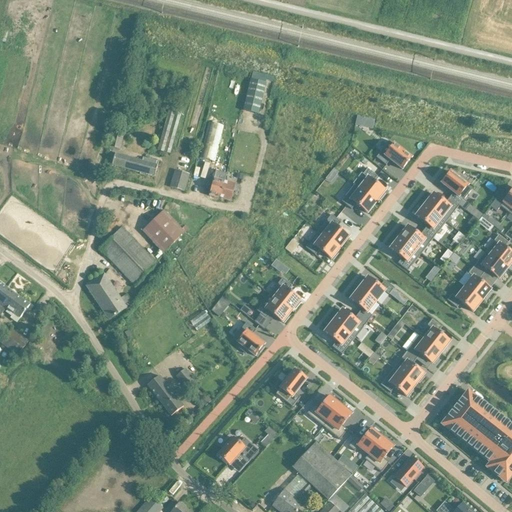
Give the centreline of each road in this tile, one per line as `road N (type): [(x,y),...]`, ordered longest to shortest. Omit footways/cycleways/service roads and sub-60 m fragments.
road 1 (residential): [(68,302),(106,187),(119,180),(244,209),(264,142),(254,125)]
road 2 (unclassified): [(231,511),(158,446),(68,302)]
road 3 (residential): [(435,150),(284,334)]
road 4 (residential): [(409,433),(284,334)]
road 5 (residential): [(409,433),(495,321)]
road 6 (residential): [(502,511),(409,433)]
